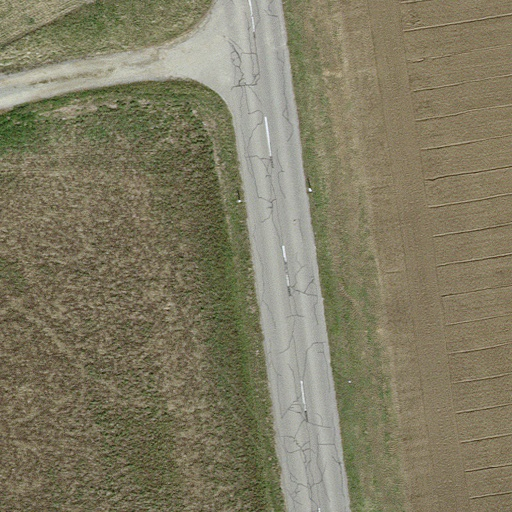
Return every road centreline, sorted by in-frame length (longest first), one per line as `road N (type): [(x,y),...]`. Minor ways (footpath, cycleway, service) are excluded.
road 1 (tertiary): [(249,0),(319,511)]
road 2 (track): [(0,101),(53,84),(257,61)]
